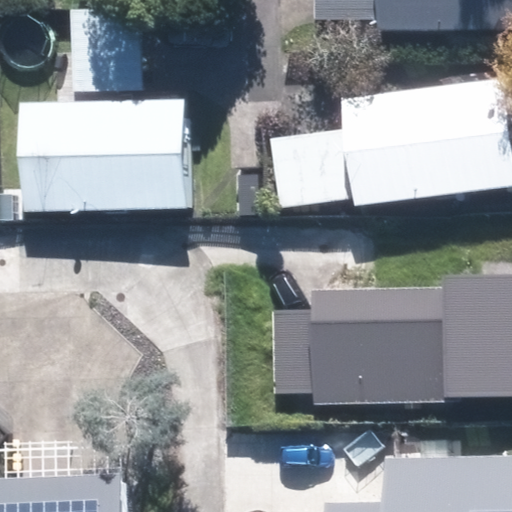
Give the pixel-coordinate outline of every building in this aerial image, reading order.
[(378,16),(378,25),(511,24),(511,0),(312,0),(312,16),(378,16)] [(355,191),(356,199),(511,179),(511,138),(504,78),(343,99),(347,128),(268,138),(276,201),(355,191)] [(187,96),(24,102),(28,208),(191,202),(187,96)] [(264,311),(264,389),(511,389),(511,274),(452,274),(452,293),(309,293),(309,311),(264,311)] [(511,511),(511,452),(410,455),(411,499),(344,500),(344,511),(511,511)] [(162,511),(160,466),(0,474),(0,511),(162,511)]
